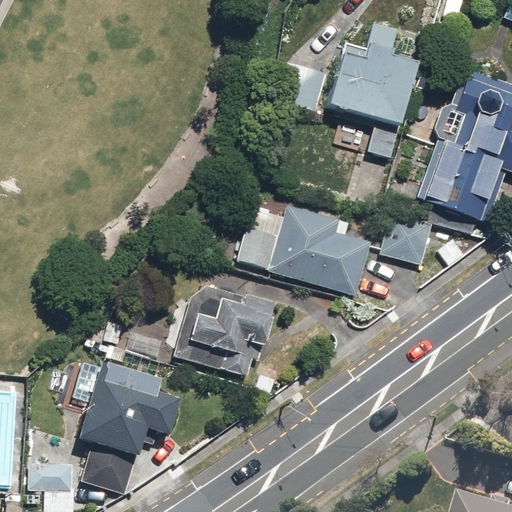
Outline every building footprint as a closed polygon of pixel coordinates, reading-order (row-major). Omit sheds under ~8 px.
[(401,163),(426,68),(400,61),(407,36),(377,28),(369,55),(346,48),(328,115),(374,127),(366,154),(401,163)] [(451,150),(453,150),(433,208),(490,227),(504,186),(511,188),(511,89),(472,76),(461,109),(459,109),(457,108),(455,108),(453,108),(451,109),(449,109),(447,110),(445,111),(444,112),(442,113),(441,114),(439,116),(438,117),(437,119),(436,121),(435,123),(435,124),(435,126),(434,128),(434,130),(435,132),(435,134),(436,136),(436,138),(437,140),(438,141),(439,143),(441,144),(442,146),(444,147),(446,148),(448,149),(449,149),(451,150)] [(246,211),(234,268),(362,294),(371,248),(343,242),(348,217),(287,204),(284,219),(246,211)] [(429,226),(387,217),(378,255),(421,264),(429,226)] [(192,292),(174,359),(245,378),(253,349),(266,353),(276,315),(192,292)] [(98,314),(76,334),(121,350),(129,325),(98,314)] [(173,381),(98,368),(76,487),(123,495),(130,457),(151,461),(154,439),(162,441),(173,381)] [(69,464),(26,464),(25,491),(67,491),(69,464)] [(49,511),(51,495),(24,492),(10,491),(8,511),(49,511)] [(511,511),(511,503),(465,491),(458,511),(511,511)]
